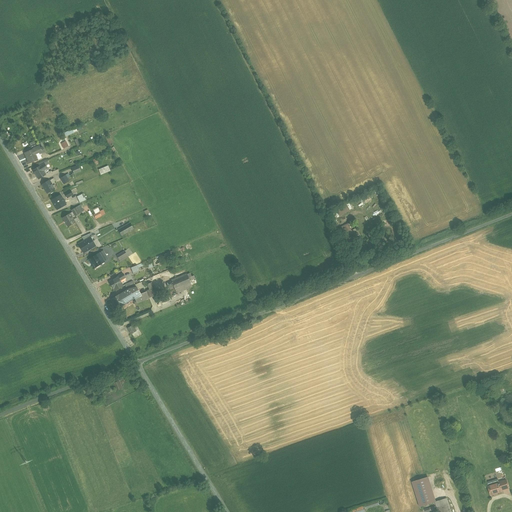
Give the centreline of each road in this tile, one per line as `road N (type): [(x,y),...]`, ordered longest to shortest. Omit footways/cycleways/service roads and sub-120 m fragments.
road 1 (unclassified): [(136,362),(511,215)]
road 2 (unclassified): [(0,135),(136,362)]
road 3 (unclassified): [(136,362),(226,511)]
road 4 (residential): [(136,362),(0,415)]
